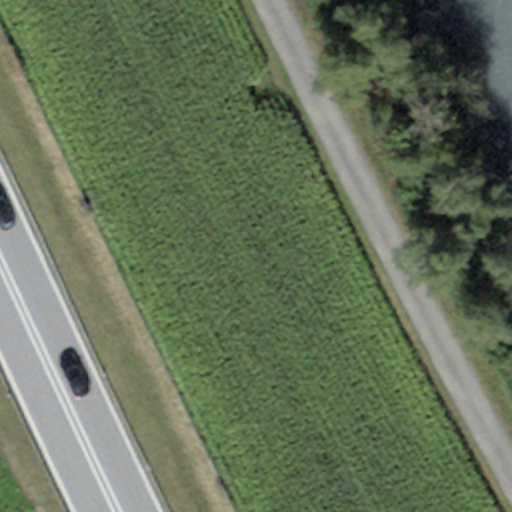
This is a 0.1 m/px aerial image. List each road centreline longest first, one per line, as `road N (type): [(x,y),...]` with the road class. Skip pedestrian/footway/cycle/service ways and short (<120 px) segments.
road 1 (unclassified): [(511,461),(341,134),(283,0)]
road 2 (trunk): [(0,262),(117,511)]
